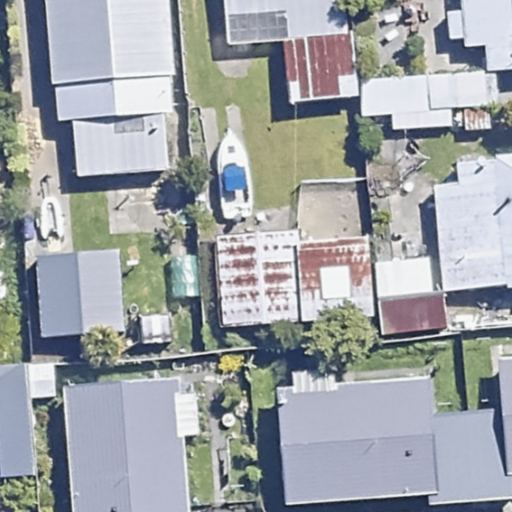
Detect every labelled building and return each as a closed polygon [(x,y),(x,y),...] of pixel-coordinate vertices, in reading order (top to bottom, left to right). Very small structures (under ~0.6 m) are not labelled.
[(161,0),(49,0),(57,112),(169,104),(161,0)] [(328,0),(219,0),(221,29),(279,25),(283,94),(334,91),(328,0)] [(511,0),(465,0),(470,60),(511,56),(511,0)] [(495,126),(491,79),(382,87),(386,135),(495,126)] [(511,161),(424,170),(436,285),(511,276),(511,161)] [(300,329),(294,241),(213,246),(218,334),(300,329)] [(426,266),(374,272),(378,308),(430,302),(426,266)] [(169,511),(164,378),(54,383),(60,511),(169,511)] [(427,397),(270,408),(276,505),(479,491),(473,416),(429,419),(427,397)]
